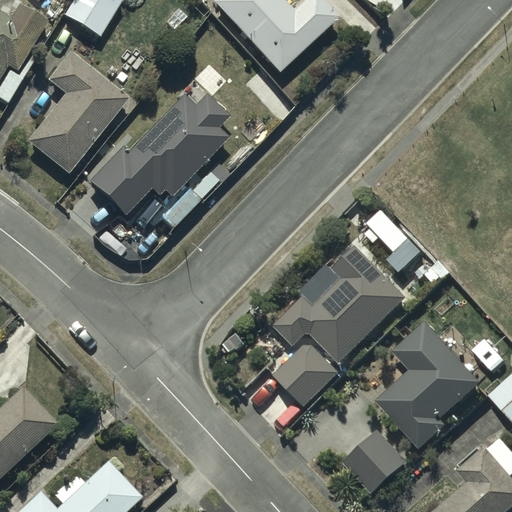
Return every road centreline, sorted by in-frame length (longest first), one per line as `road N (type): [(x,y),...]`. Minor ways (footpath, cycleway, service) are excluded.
road 1 (residential): [(135,364),(483,0)]
road 2 (residential): [(135,364),(265,511)]
road 3 (residential): [(0,247),(135,364)]
